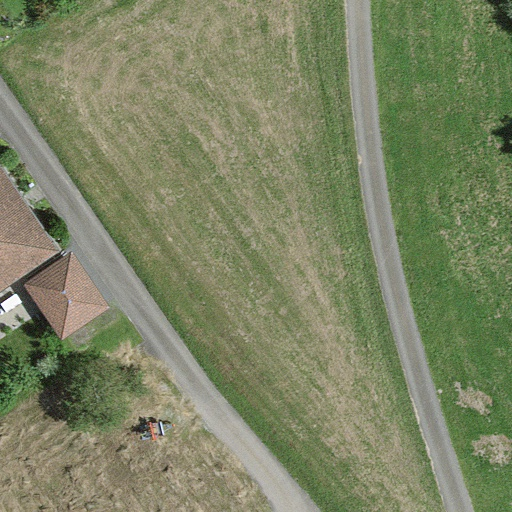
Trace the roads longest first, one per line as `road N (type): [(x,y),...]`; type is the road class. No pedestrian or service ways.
road 1 (residential): [(362,0),(365,91),(391,271),(459,511)]
road 2 (residential): [(0,116),(292,511)]
